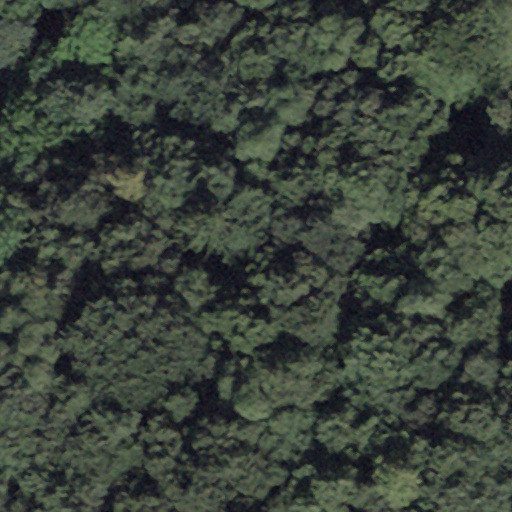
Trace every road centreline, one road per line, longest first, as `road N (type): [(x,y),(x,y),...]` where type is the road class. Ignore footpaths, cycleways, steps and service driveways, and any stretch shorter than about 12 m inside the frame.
road 1 (track): [(294,511),(339,325),(382,248),(511,79)]
road 2 (track): [(511,321),(511,492)]
road 3 (track): [(0,138),(23,76),(85,0)]
road 4 (track): [(0,379),(24,511)]
